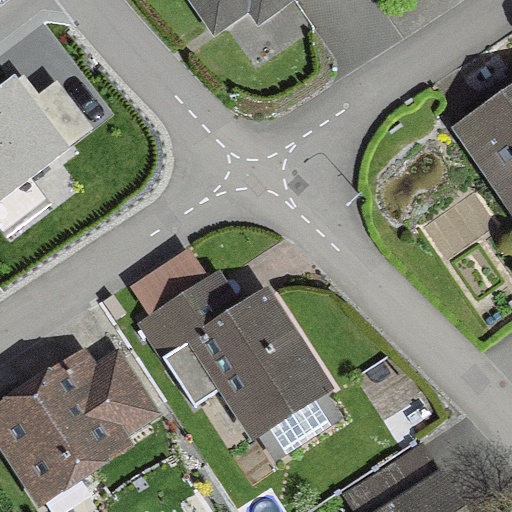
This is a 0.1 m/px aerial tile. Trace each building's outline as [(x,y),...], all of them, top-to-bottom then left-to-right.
[(200,0),(217,23),(249,0),(200,0)] [(0,202),(65,152),(12,85),(0,94),(0,202)] [(511,102),(472,131),(511,189),(511,102)] [(257,300),(201,336),(180,303),(139,329),(157,358),(166,353),(169,357),(194,341),(248,425),(250,424),(271,458),(331,419),(309,385),(311,384),(257,300)] [(111,437),(144,415),(111,364),(78,386),(67,369),(0,412),(0,441),(45,511),(64,511),(78,503),(81,491),(72,478),(118,448),(111,437)] [(450,511),(411,451),(338,498),(347,511),(450,511)]
